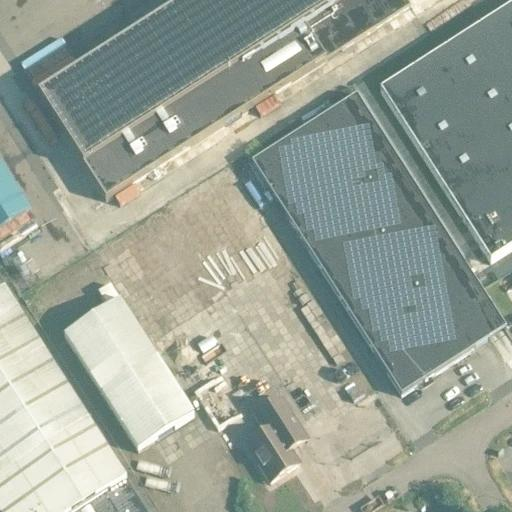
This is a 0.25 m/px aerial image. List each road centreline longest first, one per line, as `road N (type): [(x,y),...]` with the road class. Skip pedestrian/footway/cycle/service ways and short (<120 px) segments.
road 1 (unknown): [(0,67),(81,204),(100,219),(115,219),(404,28)]
road 2 (unclassified): [(352,511),(454,446)]
